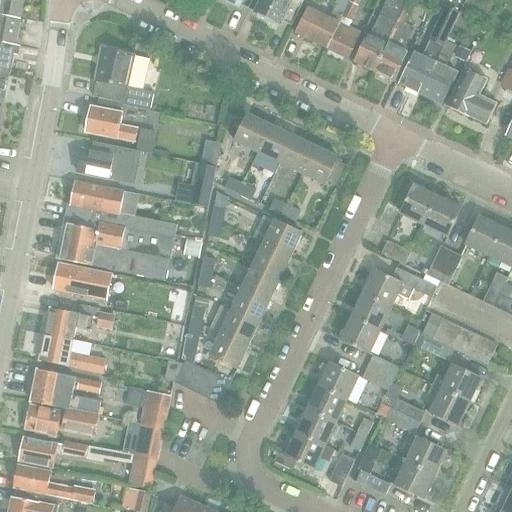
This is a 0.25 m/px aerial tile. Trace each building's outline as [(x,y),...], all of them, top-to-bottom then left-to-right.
[(0,0),(0,13),(21,18),(24,0),(0,0)] [(262,0),(256,12),(280,23),(281,20),(292,26),(303,0),(262,0)] [(308,8),(295,34),(327,49),(340,24),(343,18),(350,3),(343,0),(339,0),(330,19),(308,8)] [(354,62),(374,72),(400,19),(408,0),(387,0),(370,36),(367,35),(354,62)] [(408,0),(400,19),(374,72),(395,82),(409,53),(404,51),(414,28),(407,25),(408,23),(418,1),(415,0),(408,0)] [(350,3),(343,18),(350,22),(357,7),(350,3)] [(400,85),(420,95),(445,46),(446,42),(460,14),(446,7),(429,43),(430,43),(423,58),(415,54),(400,85)] [(0,41),(15,45),(20,19),(21,19),(21,18),(0,13),(0,41)] [(340,24),(327,49),(348,60),(360,34),(340,24)] [(0,70),(10,72),(15,45),(0,41),(0,70)] [(446,42),(445,46),(420,95),(443,106),(458,75),(445,69),(455,47),(446,42)] [(148,44),(146,53),(157,55),(158,46),(148,44)] [(460,47),(455,57),(465,61),(470,52),(460,47)] [(103,50),(93,97),(100,99),(99,101),(122,105),(150,111),(154,92),(143,90),(149,61),(134,57),(134,56),(103,50)] [(0,99),(5,100),(10,72),(0,70),(0,99)] [(465,70),(447,107),(469,118),(469,117),(487,125),(497,104),(480,96),(488,81),(465,70)] [(122,105),(99,101),(97,109),(91,107),(86,133),(118,140),(118,139),(135,143),(138,130),(120,126),(123,114),(121,114),(122,105)] [(146,115),(142,133),(156,135),(159,118),(146,115)] [(248,115),(235,142),(258,153),(271,126),(248,115)] [(293,136),(271,126),(258,153),(280,164),(293,136)] [(280,164),(302,174),(315,147),(293,136),(280,164)] [(138,141),(136,151),(140,152),(152,155),(154,144),(138,141)] [(83,150),(78,174),(109,180),(133,185),(140,152),(136,151),(92,142),(91,151),(83,150)] [(302,174),(325,185),(339,158),(315,147),(302,174)] [(169,177),(178,178),(181,157),(172,156),(169,177)] [(177,183),(174,201),(207,208),(215,169),(200,166),(198,166),(194,186),(177,183)] [(229,178),(224,188),(237,194),(242,184),(229,178)] [(76,183),(72,206),(77,207),(75,217),(79,218),(79,220),(175,240),(178,226),(121,214),(123,201),(127,202),(129,193),(76,183)] [(242,184),(237,194),(250,200),(255,190),(242,184)] [(400,214),(424,226),(438,197),(414,185),(400,214)] [(448,237),(462,208),(438,197),(424,226),(448,237)] [(274,199),(269,209),(283,216),(288,206),(274,199)] [(288,206),(283,216),(296,222),(301,212),(288,206)] [(225,210),(214,208),(211,222),(222,224),(225,210)] [(61,238),(60,242),(64,243),(60,260),(186,287),(190,265),(195,244),(175,240),(79,220),(79,218),(75,217),(73,226),(64,224),(61,238)] [(466,246),(489,258),(503,228),(480,217),(466,246)] [(302,234),(275,221),(264,244),(291,257),(302,234)] [(222,224),(211,222),(209,236),(220,238),(222,224)] [(489,258),(511,268),(511,231),(503,228),(489,258)] [(188,240),(185,256),(197,258),(198,259),(201,243),(200,242),(188,240)] [(405,266),(411,253),(387,242),(382,254),(405,266)] [(281,279),(291,257),(264,244),(253,266),(281,279)] [(441,247),(427,276),(437,281),(451,252),(441,247)] [(451,252),(437,281),(447,286),(461,257),(451,252)] [(215,260),(204,258),(201,272),(212,275),(215,260)] [(59,265),(54,291),(83,297),(106,301),(111,275),(88,271),(59,265)] [(270,302),(281,279),(253,266),(242,288),(270,302)] [(392,279),(374,270),(362,295),(392,308),(398,295),(409,300),(413,289),(432,298),(436,288),(397,269),(392,279)] [(212,275),(201,272),(199,287),(210,289),(212,275)] [(496,274),(482,302),(493,308),(499,295),(507,279),(496,274)] [(170,288),(167,302),(187,306),(190,292),(170,288)] [(259,324),(270,302),(242,288),(232,311),(259,324)] [(362,295),(352,317),(381,331),(392,308),(362,295)] [(511,301),(499,295),(493,308),(511,316),(511,301)] [(81,306),(79,315),(92,317),(97,318),(98,313),(99,310),(81,306)] [(205,309),(194,307),(191,322),(202,324),(205,309)] [(51,309),(45,335),(73,341),(76,325),(90,328),(92,317),(79,315),(51,309)] [(232,311),(221,333),(249,346),(259,324),(232,311)] [(96,326),(112,329),(115,316),(98,313),(97,318),(96,326)] [(432,341),(442,319),(431,314),(421,336),(424,338),(432,341)] [(370,354),(381,331),(352,317),(341,340),(370,354)] [(442,319),(432,341),(443,346),(453,325),(442,319)] [(202,324),(191,322),(188,336),(199,338),(202,324)] [(443,346),(453,351),(454,351),(464,330),(453,325),(443,346)] [(408,326),(401,340),(411,345),(417,331),(408,326)] [(454,351),(464,357),(475,335),(464,330),(454,351)] [(238,369),(249,346),(221,333),(210,356),(238,369)] [(45,335),(40,361),(81,369),(103,373),(105,361),(84,356),(71,354),(73,341),(45,335)] [(464,357),(475,362),(485,341),(475,335),(464,357)] [(424,338),(419,349),(447,363),(453,351),(443,346),(432,341),(424,338)] [(496,346),(485,341),(475,362),(486,367),(496,346)] [(374,356),(368,368),(393,380),(399,368),(374,356)] [(175,384),(187,389),(198,366),(186,361),(175,384)] [(359,377),(330,363),(319,386),(348,401),(359,377)] [(470,403),(481,379),(450,364),(444,378),(436,374),(431,385),(470,403)] [(198,366),(187,389),(198,394),(209,372),(198,366)] [(368,368),(363,379),(388,391),(393,380),(368,368)] [(33,377),(31,388),(34,390),(32,403),(62,409),(65,410),(98,417),(101,403),(73,397),(76,384),(79,385),(78,390),(99,395),(101,385),(38,372),(37,376),(33,377)] [(198,394),(209,400),(220,377),(209,372),(198,394)] [(220,377),(209,400),(220,405),(231,383),(220,377)] [(428,412),(459,427),(470,403),(431,385),(427,395),(434,398),(428,412)] [(308,409),(337,423),(348,401),(319,386),(308,409)] [(129,387),(126,404),(137,406),(142,407),(139,423),(161,428),(168,395),(140,390),(129,387)] [(395,400),(390,410),(418,423),(423,413),(395,400)] [(380,405),(376,414),(386,419),(390,410),(380,405)] [(31,407),(26,430),(56,437),(59,420),(62,421),(61,429),(94,436),(98,417),(65,410),(62,409),(61,413),(31,407)] [(326,447),(337,423),(308,409),(297,432),(326,447)] [(386,419),(385,421),(413,434),(418,423),(390,410),(386,419)] [(354,431),(367,437),(373,424),(360,418),(354,431)] [(139,424),(132,455),(155,459),(161,428),(139,424)] [(200,449),(209,452),(216,432),(207,429),(200,449)] [(360,450),(367,437),(354,431),(347,444),(360,450)] [(297,432),(286,456),(293,460),(315,470),(320,459),(329,463),(335,451),(326,447),(297,432)] [(377,433),(368,460),(401,470),(409,444),(377,433)] [(24,438),(20,462),(53,469),(55,454),(62,456),(63,453),(86,458),(87,456),(103,460),(104,458),(131,464),(132,455),(122,453),(122,455),(65,443),(64,446),(24,438)] [(435,476),(447,452),(418,438),(406,462),(435,476)] [(279,453),(275,462),(289,469),(293,460),(286,456),(279,453)] [(126,486),(148,490),(155,459),(132,455),(131,464),(126,486)] [(342,487),(355,461),(342,455),(329,481),(342,487)] [(406,462),(395,486),(424,499),(435,476),(406,462)] [(19,466),(14,488),(71,500),(73,490),(48,485),(50,473),(19,466)] [(384,496),(389,486),(360,472),(355,482),(384,496)] [(73,490),(71,500),(92,504),(95,492),(73,487),(73,490)] [(143,511),(148,492),(125,487),(122,501),(135,504),(133,511),(143,511)] [(511,511),(511,492),(502,511),(511,511)] [(198,511),(201,506),(181,497),(176,508),(165,503),(160,511),(198,511)] [(55,511),(57,508),(39,504),(38,505),(12,499),(9,511),(55,511)]
